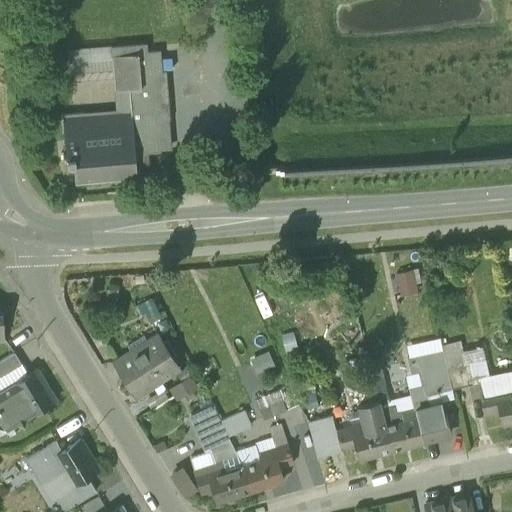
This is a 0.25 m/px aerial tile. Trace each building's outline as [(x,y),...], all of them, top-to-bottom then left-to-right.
[(160,72),(159,51),(146,52),(145,44),(112,47),(115,89),(121,89),(123,116),(83,119),(85,145),(132,141),(132,134),(145,133),(146,141),(146,151),(158,150),(158,148),(169,147),(167,118),(168,118),(164,71),(160,72)] [(132,141),(85,145),(83,119),(83,113),(63,115),(67,165),(74,164),(75,178),(136,173),(135,165),(133,143),(133,141),(132,141)] [(145,133),(132,134),(132,141),(133,141),(133,143),(146,141),(145,133)] [(146,141),(133,143),(135,165),(147,164),(146,151),(146,141)] [(103,331),(94,336),(107,357),(116,352),(103,331)] [(441,344),(443,350),(452,388),(474,383),(469,362),(466,363),(463,350),(460,340),(441,344)] [(160,341),(134,357),(131,352),(116,362),(136,395),(177,369),(160,341)] [(463,350),(466,363),(469,362),(474,383),(478,382),(488,380),(480,345),(475,346),(475,348),(463,350)] [(422,386),(424,396),(438,392),(446,390),(452,388),(443,350),(415,357),(419,373),(422,386)] [(14,353),(0,361),(0,378),(22,365),(14,353)] [(415,357),(407,358),(411,375),(419,373),(415,357)] [(36,369),(0,391),(0,416),(8,429),(17,424),(24,425),(26,418),(56,400),(36,369)] [(170,386),(178,399),(198,385),(191,373),(170,386)] [(478,382),(480,388),(479,388),(484,414),(499,411),(502,424),(511,421),(511,374),(488,380),(478,382)] [(422,386),(409,390),(411,397),(415,417),(417,416),(442,410),(438,392),(424,396),(422,386)] [(253,399),(263,420),(284,411),(288,409),(278,388),(253,399)] [(168,389),(151,399),(155,406),(172,396),(168,389)] [(411,397),(382,405),(387,424),(415,417),(411,397)] [(379,401),(359,406),(363,423),(365,430),(384,425),(379,401)] [(212,405),(191,415),(205,446),(207,445),(210,452),(215,465),(223,462),(225,471),(242,466),(212,405)] [(442,410),(417,416),(424,441),(448,435),(442,410)] [(318,456),(341,450),(336,430),(332,415),(308,421),(318,456)] [(387,424),(385,425),(391,450),(424,441),(417,416),(415,417),(387,424)] [(363,423),(336,430),(341,450),(356,446),(352,433),(365,430),(363,423)] [(365,430),(352,433),(356,446),(359,458),(391,450),(385,425),(384,425),(365,430)] [(256,434),(263,459),(275,455),(279,468),(294,463),(282,426),(256,434)] [(61,450),(54,454),(73,486),(87,477),(98,470),(79,439),(61,450)] [(56,441),(26,459),(51,500),(57,497),(56,496),(73,486),(54,454),(61,450),(56,441)] [(210,452),(190,459),(194,472),(195,471),(215,465),(210,452)] [(263,459),(243,466),(251,490),(283,480),(279,468),(275,455),(263,459)] [(215,465),(195,471),(201,492),(215,488),(211,476),(225,471),(223,462),(215,465)] [(198,489),(182,465),(168,474),(185,498),(198,489)] [(225,471),(211,476),(215,488),(219,500),(251,490),(243,466),(225,471)] [(73,486),(56,496),(57,497),(65,510),(96,491),(87,477),(73,486)] [(471,511),(468,494),(446,499),(449,511),(471,511)] [(449,511),(446,499),(425,504),(426,511),(449,511)]
